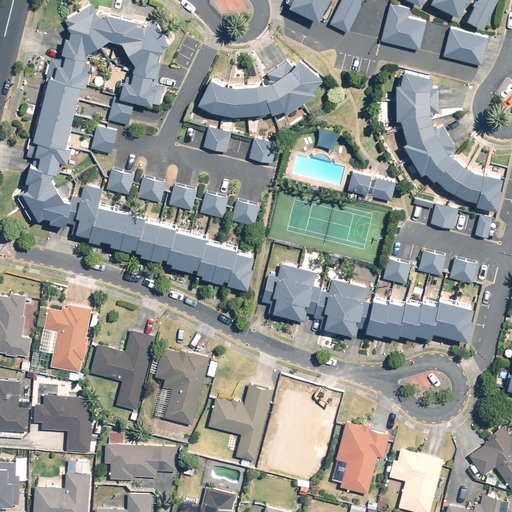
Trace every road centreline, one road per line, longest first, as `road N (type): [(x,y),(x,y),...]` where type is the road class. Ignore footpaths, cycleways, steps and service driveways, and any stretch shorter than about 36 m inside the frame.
road 1 (residential): [(0,243),(163,294),(266,342),(378,373)]
road 2 (residential): [(378,373),(433,360),(454,368),(463,395),(452,409),(430,416),(402,393)]
